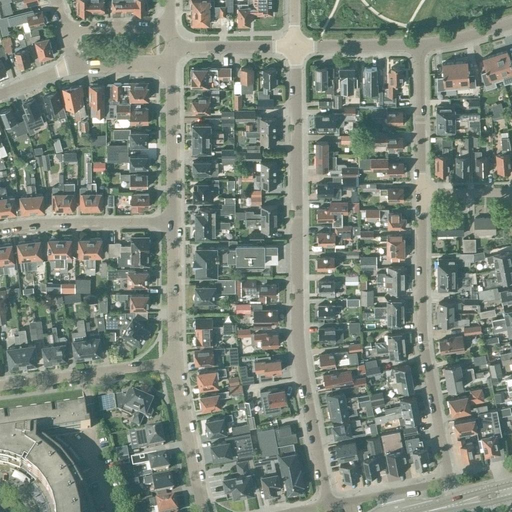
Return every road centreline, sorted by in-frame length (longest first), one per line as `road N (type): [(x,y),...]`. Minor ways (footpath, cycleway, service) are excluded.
road 1 (residential): [(327,506),(297,335),(294,47)]
road 2 (residential): [(449,482),(422,342),(420,194)]
road 3 (residential): [(0,385),(174,363)]
road 4 (residential): [(0,228),(171,222)]
road 5 (residential): [(171,222),(169,64)]
road 6 (residential): [(203,511),(174,363)]
road 7 (residential): [(420,194),(419,45)]
road 8 (residential): [(174,363),(171,222)]
road 9 (residential): [(294,47),(419,45)]
road 10 (residential): [(169,47),(294,47)]
road 11 (residential): [(449,482),(327,506)]
